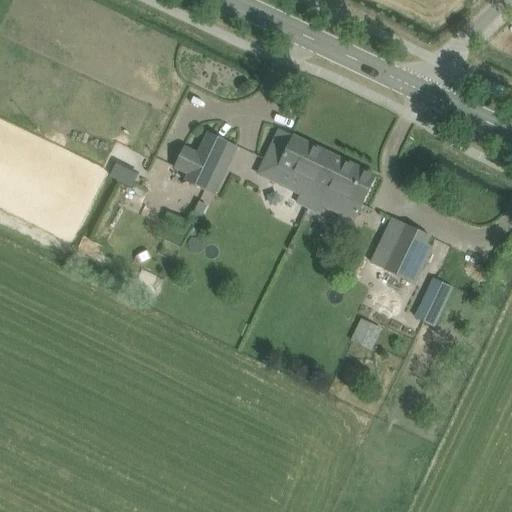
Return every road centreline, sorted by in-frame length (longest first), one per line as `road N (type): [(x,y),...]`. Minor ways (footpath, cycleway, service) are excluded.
road 1 (tertiary): [(415,94),(224,0)]
road 2 (unclassified): [(415,94),(511,0)]
